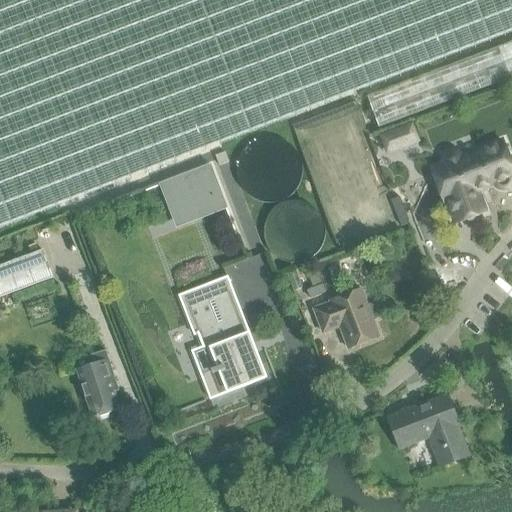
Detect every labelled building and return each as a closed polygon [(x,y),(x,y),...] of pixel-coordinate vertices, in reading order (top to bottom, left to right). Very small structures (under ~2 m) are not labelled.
[(511,0),(0,0),(0,230),(511,34),(511,0)] [(511,46),(369,102),(379,129),(511,77),(511,46)] [(442,159),(442,163),(430,168),(443,201),(446,200),(455,222),(484,211),(475,188),(493,181),(496,185),(500,187),(505,187),(509,184),(510,180),(510,175),(511,174),(511,168),(501,140),(459,157),(456,153),(452,151),(447,152),(444,154),(442,159)] [(212,166),(159,186),(175,229),(228,210),(212,166)] [(399,198),(391,201),(394,209),(402,206),(399,198)] [(42,252),(0,267),(0,298),(52,279),(42,252)] [(296,272),(288,275),(294,292),(302,289),(296,272)] [(318,273),(308,277),(313,289),(323,286),(318,273)] [(204,292),(184,300),(187,308),(197,334),(203,349),(209,347),(219,372),(210,375),(218,396),(241,386),(242,388),(252,384),(254,383),(254,382),(264,378),(252,345),(253,344),(240,311),(227,277),(202,287),(204,292)] [(313,289),(307,292),(310,300),(326,294),(323,286),(313,289)] [(330,304),(314,310),(323,334),(340,327),(348,350),(379,338),(372,321),(376,320),(377,317),(373,306),(370,305),(366,306),(360,289),(330,301),(330,304)] [(84,309),(71,313),(77,330),(90,325),(84,309)] [(93,418),(121,410),(115,393),(119,392),(106,352),(75,362),(93,418)] [(441,466),(471,455),(460,427),(462,426),(450,395),(390,419),(402,449),(430,438),(441,466)]
